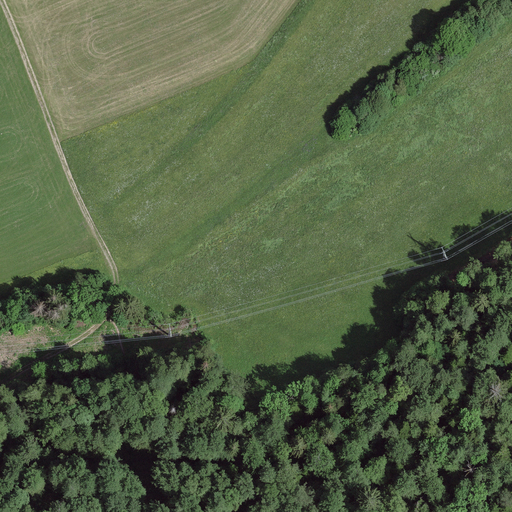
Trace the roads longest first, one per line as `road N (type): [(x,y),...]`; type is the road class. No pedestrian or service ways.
road 1 (track): [(104,316),(114,299),(111,260),(2,0)]
road 2 (track): [(0,384),(89,333),(104,316)]
